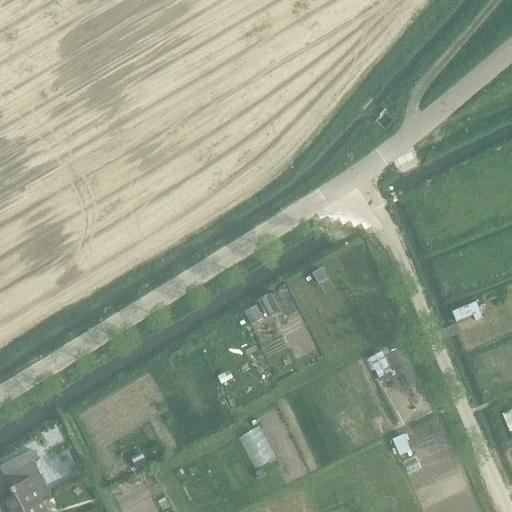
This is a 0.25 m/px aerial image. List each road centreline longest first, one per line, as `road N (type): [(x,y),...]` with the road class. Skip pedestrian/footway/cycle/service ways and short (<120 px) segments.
road 1 (residential): [(0,396),(361,172)]
road 2 (residential): [(510,511),(361,172)]
road 3 (unclassified): [(361,172),(511,50)]
